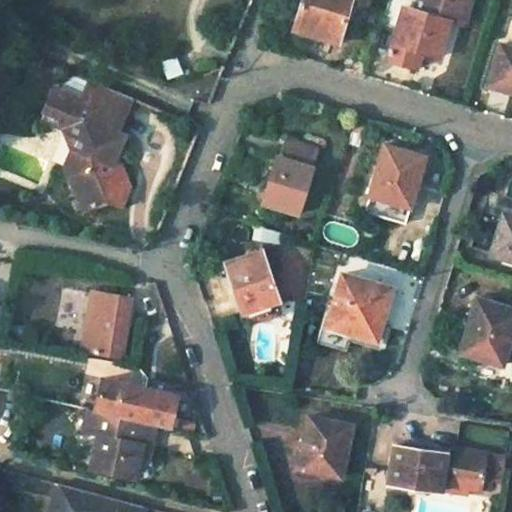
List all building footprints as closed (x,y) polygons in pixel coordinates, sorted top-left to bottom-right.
[(348,0),(303,0),(295,29),(337,41),(348,0)] [(386,0),(380,22),(395,26),(386,58),(416,66),(420,51),(436,55),(446,18),(443,17),(446,6),(463,10),(465,0),(386,0)] [(511,50),(500,47),(489,84),(511,90),(511,50)] [(161,59),(166,78),(183,74),(178,55),(161,59)] [(77,124),(73,134),(83,140),(71,167),(88,213),(110,205),(108,196),(132,185),(127,171),(119,173),(117,169),(124,153),(130,141),(123,136),(138,102),(98,84),(90,102),(63,91),(54,112),(77,124)] [(280,159),(279,159),(264,203),(299,214),(313,170),(306,168),(312,148),(287,140),(280,159)] [(425,155),(387,144),(368,208),(406,219),(425,155)] [(313,170),(320,150),(312,148),(306,168),(313,170)] [(132,185),(108,196),(110,205),(128,210),(140,185),(124,153),(117,169),(119,173),(127,171),(132,185)] [(511,217),(503,215),(492,253),(511,258),(511,217)] [(254,226),(253,239),(279,241),(280,229),(254,226)] [(261,252),(227,265),(245,313),(278,300),(261,252)] [(391,288),(343,273),(328,324),(376,338),(391,288)] [(94,294),(85,350),(122,357),(126,338),(122,337),(129,300),(94,294)] [(511,329),(511,307),(476,298),(460,351),(502,363),(511,329)] [(168,430),(175,397),(101,380),(94,413),(156,427),(168,430)] [(94,413),(87,411),(82,430),(97,434),(90,468),(134,480),(139,459),(142,446),(151,448),(156,427),(94,413)] [(352,425),(307,416),(297,468),(341,476),(352,425)] [(448,453),(395,444),(388,480),(439,489),(443,474),(459,475),(463,492),(477,493),(481,472),(488,474),(491,453),(484,452),(457,447),(448,453)] [(148,461),(151,448),(142,446),(139,459),(148,461)] [(488,474),(481,472),(477,493),(485,494),(488,474)] [(61,485),(52,511),(145,511),(147,508),(61,485)]
